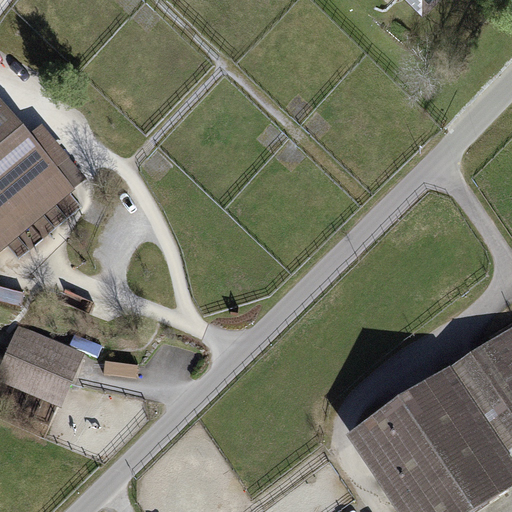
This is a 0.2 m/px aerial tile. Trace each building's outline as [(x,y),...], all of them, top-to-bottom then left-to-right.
[(409,0),(423,14),(437,0),(409,0)] [(0,102),(0,253),(74,192),(0,102)] [(0,291),(0,302),(23,307),(25,297),(0,291)] [(85,355),(19,327),(0,370),(0,384),(62,410),(85,355)] [(511,330),(347,440),(394,511),(483,511),(511,493),(511,461),(510,459),(511,457),(511,330)] [(108,366),(107,380),(140,382),(140,368),(108,366)]
